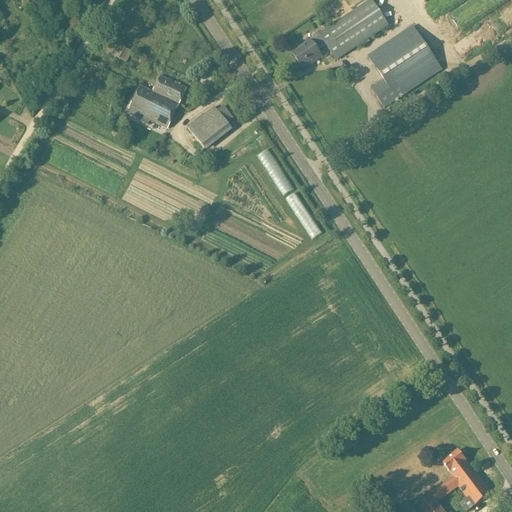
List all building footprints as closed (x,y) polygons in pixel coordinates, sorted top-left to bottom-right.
[(319,37),(312,42),(311,42),(300,50),(293,55),(303,69),(314,62),(315,63),(322,58),(318,51),(325,46),(336,62),(389,26),(372,0),(318,35),(319,37)] [(367,57),(383,80),(371,89),(384,109),(442,71),(413,27),(367,57)] [(126,64),(132,54),(121,47),(116,57),(126,64)] [(128,111),(127,115),(139,120),(139,122),(149,126),(151,122),(167,130),(186,90),(160,77),(152,93),(140,87),(128,111)] [(217,112),(214,108),(187,129),(204,152),(232,131),(227,124),(233,120),(223,107),(217,112)] [(268,149),(257,155),(283,196),(294,190),(268,149)] [(298,192),(287,198),(311,240),(322,234),(298,192)] [(442,462),(451,473),(450,474),(453,477),(431,494),(438,503),(458,488),(467,499),(460,505),(466,511),(468,511),(492,494),(467,460),(466,460),(458,450),(442,462)] [(413,507),(416,511),(426,511),(438,503),(431,494),(413,507)]
